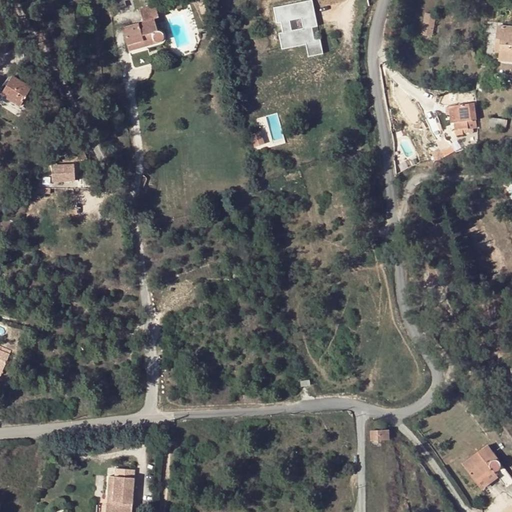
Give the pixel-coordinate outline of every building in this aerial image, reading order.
[(124,0),(111,0),(114,10),(126,7),(124,0)] [(185,0),(167,0),(161,2),(164,12),(182,7),(181,4),(187,3),(185,0)] [(314,0),(311,0),(274,7),(277,28),(281,49),(308,45),(310,56),(325,53),(323,38),(321,38),(314,0)] [(143,22),(123,27),(127,45),(144,41),(145,46),(158,43),(161,42),(163,39),(163,37),(162,34),(160,32),(157,32),(153,19),(157,17),(154,3),(140,7),(143,22)] [(435,15),(426,13),(422,35),(431,36),(435,15)] [(511,26),(498,25),(496,43),(501,43),(501,53),(500,53),(499,62),(511,62),(511,26)] [(144,41),(127,45),(129,50),(145,46),(144,41)] [(30,88),(12,77),(1,94),(19,106),(30,88)] [(474,104),(455,106),(458,130),(462,130),(462,134),(474,132),(473,128),(477,128),(474,104)] [(455,131),(458,130),(455,106),(449,107),(451,123),(454,123),(455,131)] [(506,119),(490,117),(489,126),(505,128),(506,119)] [(259,132),(250,135),(254,147),(263,144),(259,132)] [(74,165),(52,165),(52,181),(74,180),(74,165)] [(11,350),(0,345),(0,372),(1,373),(11,350)] [(388,430),(370,431),(371,440),(380,439),(389,439),(388,430)] [(481,489),(498,477),(506,471),(488,446),(463,464),(481,489)] [(130,511),(134,470),(114,468),(114,476),(108,476),(106,499),(112,500),(111,511),(130,511)]
